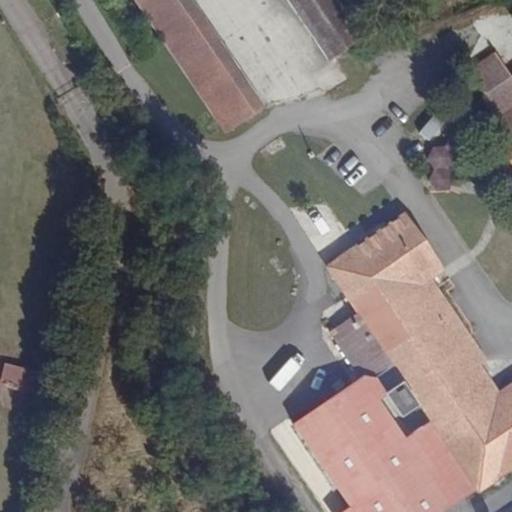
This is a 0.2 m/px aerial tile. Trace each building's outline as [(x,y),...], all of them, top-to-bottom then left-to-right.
[(232,57),(195,0),(145,0),(196,80),(232,57)] [(338,0),(293,0),(329,56),(361,35),(338,0)] [(481,12),(474,15),(471,21),(473,28),(479,33),(486,32),(491,28),(493,20),(488,13),(481,12)] [(511,134),(511,62),(499,71),(483,46),(444,71),(452,85),(465,76),(472,87),(469,89),(483,111),(472,118),(485,139),(506,126),(511,134)] [(259,100),(232,57),(196,80),(223,123),(259,100)] [(434,143),(450,117),(436,108),(420,134),(434,143)] [(500,164),(511,156),(511,134),(506,126),(485,139),(500,164)] [(427,181),(439,192),(476,149),(453,129),(427,160),(437,169),(427,181)] [(389,367),(417,409),(426,423),(436,437),(467,485),(472,491),(511,464),(511,386),(492,399),(471,368),(415,285),(424,279),(435,272),(399,218),(324,269),(355,315),(326,334),(355,378),(369,381),(389,367)] [(480,362),(424,279),(415,285),(471,368),(480,362)] [(3,364),(1,381),(34,384),(35,367),(3,364)] [(410,408),(396,387),(380,397),(395,418),(410,408)] [(467,485),(436,437),(426,423),(413,432),(453,494),(467,485)]
